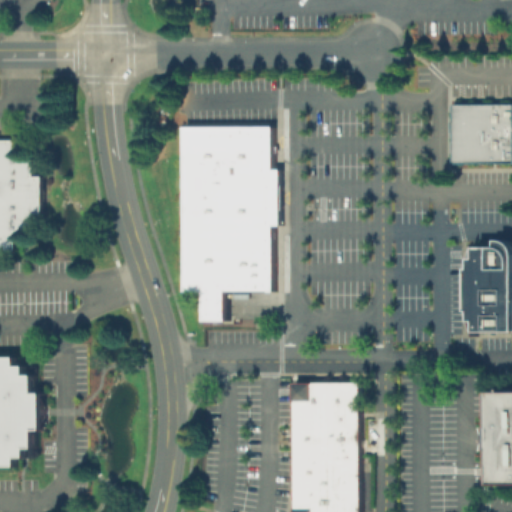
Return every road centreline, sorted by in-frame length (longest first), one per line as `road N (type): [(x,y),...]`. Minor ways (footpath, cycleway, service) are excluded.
road 1 (tertiary): [(104,0),(110,148),(165,360)]
road 2 (residential): [(105,52),(369,52)]
road 3 (tertiary): [(168,385),(169,431),(154,511)]
